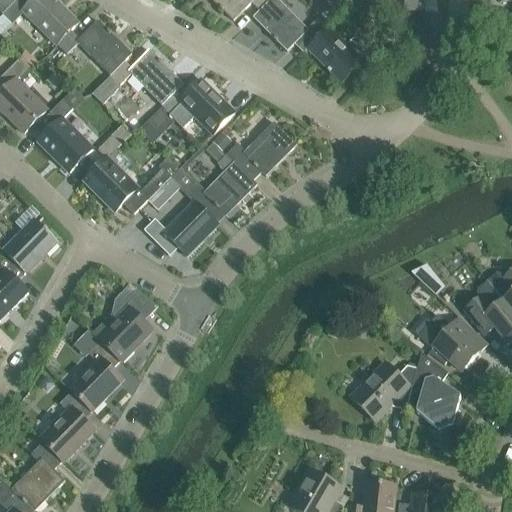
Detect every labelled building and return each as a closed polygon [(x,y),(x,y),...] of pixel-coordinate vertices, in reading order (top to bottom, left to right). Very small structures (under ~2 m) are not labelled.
[(3,17),(17,3),(16,2),(18,0),(0,0),(0,14),(2,17),(3,16),(3,17)] [(17,3),(3,17),(12,26),(23,15),(56,48),(57,47),(71,33),(78,26),(51,0),(35,0),(25,11),(17,3)] [(252,0),(209,0),(233,23),(251,5),(259,13),(272,0),(252,0),(253,0),(252,0)] [(275,0),(272,0),(259,13),(253,20),(287,54),(305,36),(313,44),(327,30),(317,20),(306,31),(275,0)] [(404,14),(424,13),(423,1),(424,1),(423,0),(402,0),(403,3),(404,14)] [(71,33),(57,47),(67,57),(78,46),(110,78),(124,64),(132,57),(97,23),(79,41),(71,33)] [(327,30),(313,44),(307,51),(341,85),(352,73),(361,82),(382,61),(368,47),(353,40),(346,48),(327,30)] [(21,60),(30,69),(37,64),(25,52),(21,60)] [(110,78),(110,79),(92,97),(102,107),(131,77),(162,108),(175,94),(183,86),(149,53),(131,71),(124,64),(110,78)] [(30,69),(21,60),(0,80),(0,92),(2,95),(15,82),(16,82),(30,69)] [(15,82),(2,95),(0,97),(0,111),(24,136),(47,113),(16,82),(15,82)] [(162,108),(138,132),(152,146),(175,123),(183,132),(195,120),(213,138),(234,116),(200,83),(182,101),(175,94),(162,108)] [(62,122),(72,111),(63,102),(40,125),(49,134),(61,121),(62,122)] [(154,115),(146,106),(125,127),(134,135),(154,115)] [(61,121),(49,134),(38,144),(69,175),(83,161),(95,172),(107,161),(108,162),(107,161),(132,136),(123,127),(111,139),(107,136),(97,146),(97,147),(92,152),(62,122),(61,121)] [(253,184),(261,175),(265,179),(296,148),(274,125),(245,154),(237,146),(226,158),(233,166),(234,165),(253,184)] [(95,172),(84,183),(115,214),(123,206),(138,191),(108,162),(107,161),(95,172)] [(234,165),(233,166),(206,194),(198,186),(186,197),(189,200),(194,205),(195,204),(206,217),(217,227),(213,223),(222,215),(226,219),(257,187),(253,184),(234,165)] [(138,191),(123,206),(135,218),(149,204),(171,182),(170,181),(171,180),(162,172),(140,194),(138,191)] [(181,191),(171,182),(149,204),(158,213),(171,200),(180,209),(189,200),(186,197),(181,191)] [(195,204),(194,205),(166,233),(155,222),(144,233),(169,258),(178,250),(186,258),(217,227),(206,217),(195,204)] [(6,256),(25,275),(25,276),(57,245),(34,222),(3,253),(6,256)] [(0,274),(1,276),(0,277),(0,322),(28,295),(16,284),(25,275),(6,256),(5,257),(0,251),(0,274)] [(511,274),(504,281),(500,276),(496,275),(486,283),(504,304),(511,314),(511,274)] [(476,296),(480,300),(464,313),(482,335),(491,327),(508,348),(511,343),(511,314),(504,304),(486,283),(477,292),(476,296)] [(149,313),(127,290),(114,303),(125,314),(99,341),(101,343),(101,344),(120,363),(121,363),(151,333),(140,322),(149,313)] [(459,321),(451,330),(437,317),(430,325),(427,323),(415,336),(432,351),(429,355),(444,367),(448,362),(461,374),(487,346),(459,321)] [(71,339),(91,350),(99,336),(79,325),(71,339)] [(120,363),(101,344),(89,356),(97,363),(70,391),(72,394),(91,413),(92,413),(123,383),(111,372),(120,363)] [(421,355),(417,371),(412,388),(422,391),(416,415),(438,432),(453,426),(460,399),(441,385),(448,375),(421,355)] [(412,388),(417,371),(407,368),(398,378),(386,366),(352,400),(374,423),(396,400),(408,403),(411,394),(412,388)] [(91,413),(72,394),(60,406),(68,414),(40,441),(43,444),(62,464),(63,463),(63,464),(94,433),(82,422),(91,413)] [(62,464),(43,444),(31,457),(38,464),(11,492),(13,495),(31,511),(36,511),(65,484),(54,472),(62,464)] [(328,511),(340,491),(310,473),(298,495),(299,496),(291,510),(294,511),(328,511)] [(0,505),(6,511),(31,511),(13,495),(11,492),(0,481),(0,505)] [(393,511),(396,488),(365,485),(363,511),(349,509),(348,511),(393,511)] [(440,511),(442,500),(412,497),(410,511),(440,511)]
